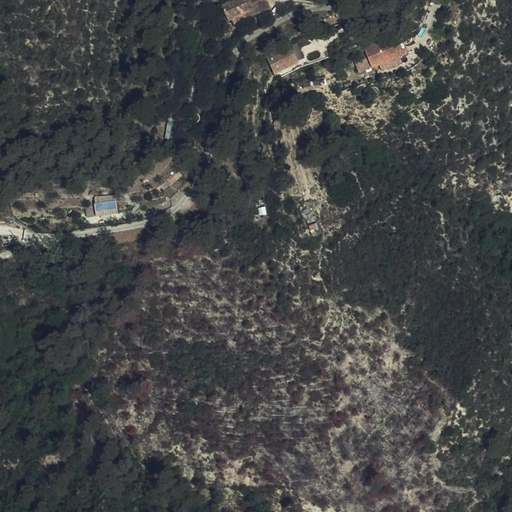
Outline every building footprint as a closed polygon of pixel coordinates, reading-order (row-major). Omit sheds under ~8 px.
[(247,12),(268,2),(266,0),(232,0),(221,5),(228,21),(232,19),(247,12)] [(270,7),(268,2),(247,12),(249,17),(270,7)] [(249,17),(247,12),(232,19),(234,24),(249,17)] [(406,54),(399,34),(364,48),(372,68),(380,65),(382,70),(401,62),(399,57),(406,54)] [(299,63),(291,46),(268,57),(272,67),(269,68),(272,73),(274,71),(276,74),(299,63)] [(171,199),(178,190),(166,183),(159,189),(171,199)] [(94,208),(96,217),(117,214),(116,207),(115,199),(95,202),(94,206),(94,208)] [(86,209),(87,218),(96,217),(94,208),(86,209)]
